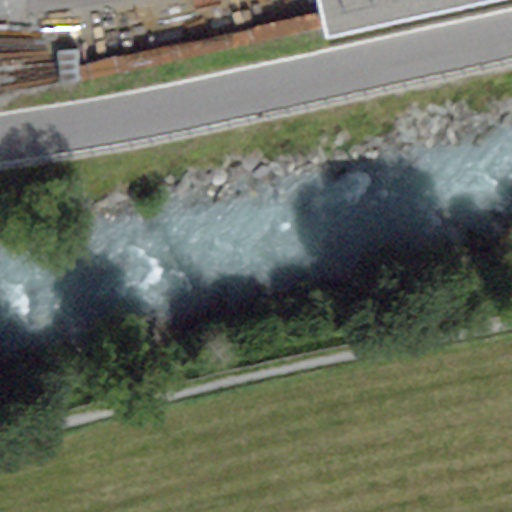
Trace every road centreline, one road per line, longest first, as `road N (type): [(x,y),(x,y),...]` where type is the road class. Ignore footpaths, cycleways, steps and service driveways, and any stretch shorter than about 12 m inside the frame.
road 1 (track): [(511,315),(0,430)]
road 2 (tertiary): [(0,139),(511,30)]
